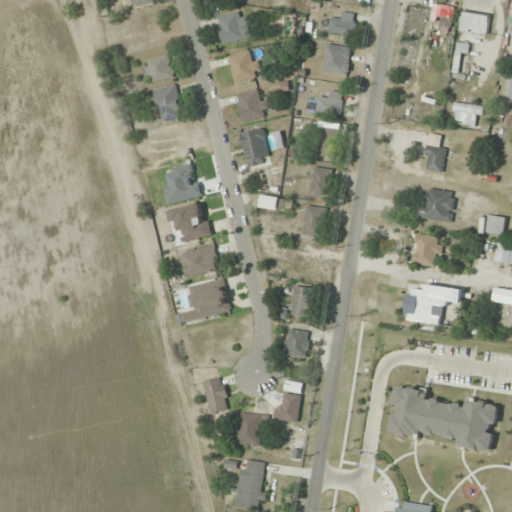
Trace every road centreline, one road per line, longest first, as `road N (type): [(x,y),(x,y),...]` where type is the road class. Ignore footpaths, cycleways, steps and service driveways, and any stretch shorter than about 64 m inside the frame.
road 1 (tertiary): [(393,0),(314,511)]
road 2 (residential): [(184,0),(262,314),(253,375)]
